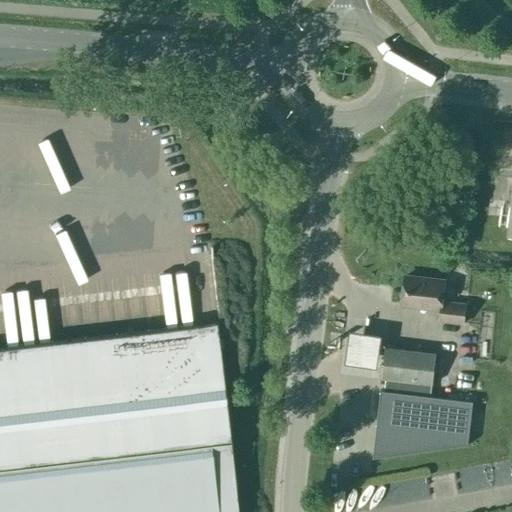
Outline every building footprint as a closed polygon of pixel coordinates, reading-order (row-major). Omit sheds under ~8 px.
[(441,301),(444,281),(404,277),(401,304),(440,309),(439,321),(463,324),(465,304),(441,301)] [(219,331),(218,323),(0,347),(0,511),(236,511),(218,349),(222,348),(221,339),(217,340),(216,331),(219,331)] [(346,339),(341,372),(374,376),(379,343),(346,339)] [(432,384),(435,353),(385,347),(381,378),(385,379),(384,391),(380,390),(372,458),(468,445),(473,401),(430,396),(431,384),(432,384)] [(345,509),(432,499),(429,477),(343,487),(345,509)]
